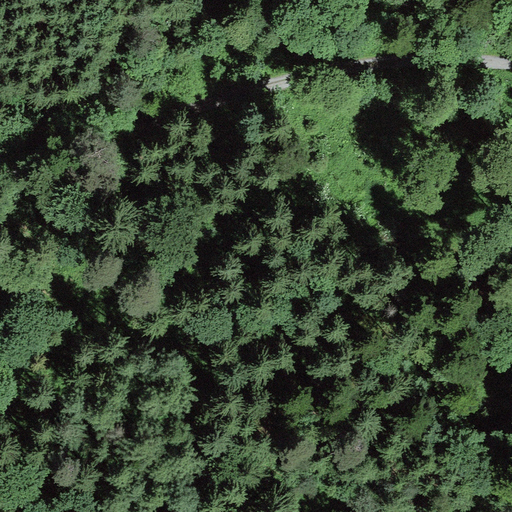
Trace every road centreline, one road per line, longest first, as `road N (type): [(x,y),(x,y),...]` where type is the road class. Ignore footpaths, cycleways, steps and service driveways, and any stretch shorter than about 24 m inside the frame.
road 1 (track): [(511,59),(414,58),(289,78),(0,171)]
road 2 (track): [(0,267),(73,320),(155,406),(261,471),(354,511)]
